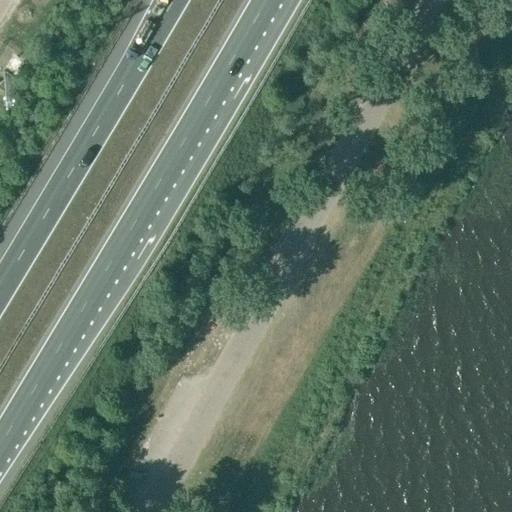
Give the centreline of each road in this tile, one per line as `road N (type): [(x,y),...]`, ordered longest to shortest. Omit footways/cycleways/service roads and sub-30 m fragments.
road 1 (motorway): [(0,447),(266,0)]
road 2 (motorway): [(173,0),(0,287)]
